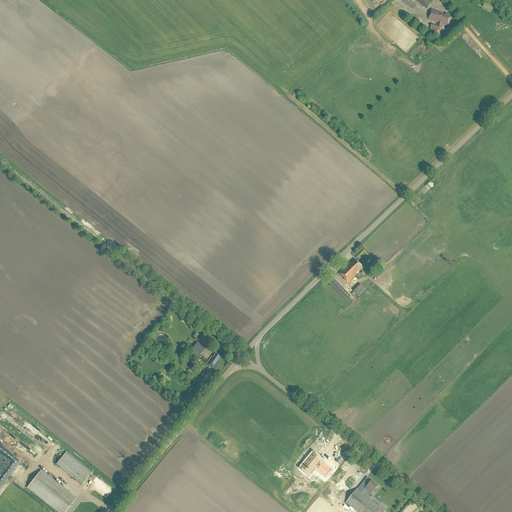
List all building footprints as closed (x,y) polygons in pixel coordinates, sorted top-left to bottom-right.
[(412,0),(415,0),(415,1),(427,9),(434,0),(399,0),(400,0),(410,8),(413,3),(411,1),(412,0)] [(483,7),(491,10),(493,4),(485,1),(483,7)] [(429,19),(439,22),(437,26),(432,24),(430,27),(440,31),(442,25),(447,26),(450,15),(446,13),(445,15),(442,14),(443,13),(432,9),(429,19)] [(473,62),(481,61),(479,52),(469,54),(470,59),(467,60),(467,63),(470,63),(470,59),(473,59),(473,62)] [(418,197),(422,201),(428,195),(424,191),(418,197)] [(351,264),(350,263),(339,273),(348,283),(356,275),(358,276),(361,273),(358,271),(362,267),(355,260),(351,264)] [(331,276),(327,280),(340,294),(346,301),(350,297),(333,278),(331,276)] [(353,292),(357,296),(358,297),(365,290),(360,284),(353,292)] [(197,343),(190,353),(198,358),(205,348),(197,343)] [(217,363),(221,358),(215,354),(212,358),(211,357),(206,365),(215,371),(219,365),(217,363)] [(204,372),(199,380),(203,383),(209,374),(204,372)] [(13,414),(8,421),(22,430),(26,423),(13,414)] [(4,422),(2,426),(9,430),(11,426),(4,422)] [(19,439),(22,435),(15,429),(12,434),(19,439)] [(92,473),(66,453),(56,465),(82,486),(92,473)] [(303,467),(311,473),(317,465),(320,468),(318,470),(326,476),(330,471),(323,464),(321,466),(319,464),(320,462),(313,455),(310,458),(309,457),(305,461),(307,462),(303,467)] [(41,471),(27,488),(56,511),(65,511),(76,499),(41,471)] [(317,501),(330,511),(354,483),(341,472),(317,501)] [(357,489),(346,503),(357,511),(385,511),(366,496),(368,492),(371,494),(373,491),(377,486),(371,481),(366,486),(367,486),(364,489),(360,486),(357,489)] [(315,502),(311,508),(314,510),(315,509),(316,511),(318,509),(317,508),(319,505),(315,502)]
